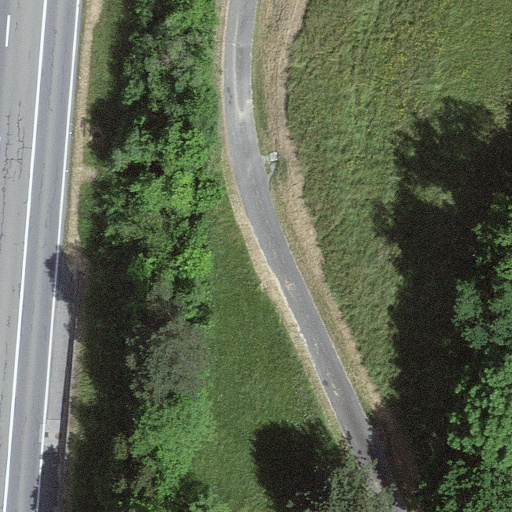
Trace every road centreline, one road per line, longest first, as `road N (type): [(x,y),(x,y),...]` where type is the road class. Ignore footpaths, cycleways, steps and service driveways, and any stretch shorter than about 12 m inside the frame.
road 1 (track): [(392,511),(253,182),(240,102),(245,0)]
road 2 (track): [(335,381),(470,0)]
road 3 (primary): [(26,0),(0,331)]
